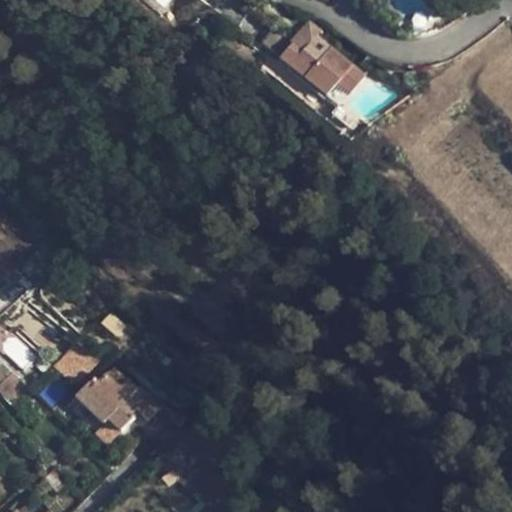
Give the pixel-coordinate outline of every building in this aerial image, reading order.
[(355,75),(308,36),(301,45),(295,52),(287,46),(284,43),(273,57),(318,95),(328,83),(340,93),(355,75)] [(293,38),(287,46),(295,52),(301,45),(293,38)] [(0,266),(10,277),(17,270),(34,287),(55,267),(1,210),(0,210),(0,266)] [(0,276),(5,281),(10,277),(0,266),(0,276)] [(55,365),(75,383),(94,363),(73,345),(55,365)] [(0,392),(14,407),(32,389),(0,358),(0,392)] [(141,384),(137,388),(113,367),(100,381),(95,377),(76,398),(104,425),(109,420),(122,432),(135,419),(132,416),(138,409),(148,419),(163,403),(141,384)] [(56,468),(44,478),(61,497),(72,487),(56,468)]
